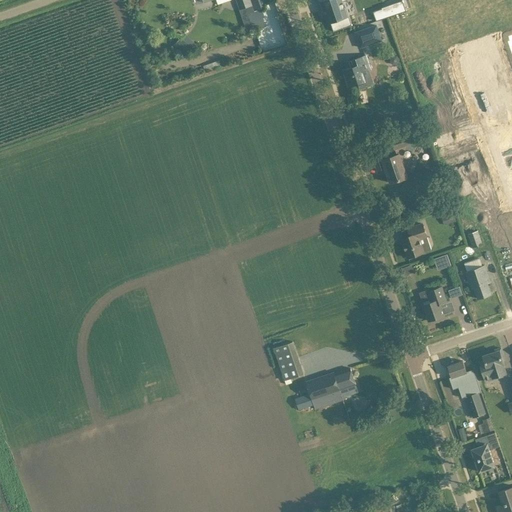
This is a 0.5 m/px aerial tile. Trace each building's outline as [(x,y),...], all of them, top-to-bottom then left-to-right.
[(236,0),(240,9),(252,5),(250,0),(236,0)] [(317,0),(323,15),(325,15),(328,24),(332,22),(334,30),(333,31),(334,31),(352,25),(352,24),(351,24),(342,0),(317,0)] [(403,1),(382,8),(373,11),(376,21),(389,17),(406,11),(403,1)] [(377,25),(355,32),(360,48),(382,41),(377,25)] [(191,47),(181,37),(173,45),(184,55),(191,47)] [(448,53),(425,60),(444,117),(449,115),(450,116),(450,115),(467,110),(448,53)] [(366,55),(362,57),(353,60),(355,66),(344,70),(349,86),(365,81),(362,72),(371,69),(366,55)] [(206,71),(221,65),(219,59),(204,65),(206,71)] [(395,150),(412,144),(408,133),(391,139),(395,150)] [(391,183),(400,179),(407,177),(399,153),(375,162),(378,170),(386,168),(391,183)] [(482,154),(460,162),(479,219),(484,217),(485,217),(502,211),(482,154)] [(446,215),(449,224),(456,221),(453,213),(446,215)] [(432,249),(427,237),(423,223),(417,225),(407,229),(410,236),(401,238),(408,258),(418,254),(432,249)] [(483,245),(480,235),(478,230),(467,234),(473,248),(483,245)] [(451,265),(448,254),(442,256),(446,267),(451,265)] [(490,282),(487,273),(485,265),(465,271),(468,279),(471,289),(474,288),(478,299),(491,294),(488,283),(490,282)] [(462,294),(460,286),(449,290),(451,298),(462,294)] [(440,304),(446,302),(447,302),(442,287),(432,290),(431,288),(419,292),(429,321),(444,315),(440,304)] [(274,347),(284,380),(304,373),(294,340),(274,347)] [(483,353),(485,359),(479,361),(485,380),(507,373),(505,366),(504,362),(506,362),(501,347),(483,353)] [(463,384),(469,382),(466,372),(467,372),(463,360),(448,366),(452,377),(460,374),(463,384)] [(331,404),(331,405),(344,400),(340,390),(356,384),(351,368),(334,373),(334,372),(306,381),(310,393),(295,398),(299,409),(314,404),(316,409),(331,404)] [(478,392),(475,393),(466,397),(473,417),(486,413),(478,392)] [(478,425),(481,434),(494,430),(490,418),(483,420),(484,424),(478,425)] [(467,440),(463,427),(458,428),(462,441),(467,440)] [(487,443),(497,439),(495,432),(485,436),(487,443)] [(495,466),(488,444),(478,447),(472,449),(479,471),(495,466)] [(511,487),(509,488),(499,491),(503,503),(496,506),(498,511),(510,511),(511,511),(511,487)] [(378,511),(419,511),(415,499),(378,511)]
